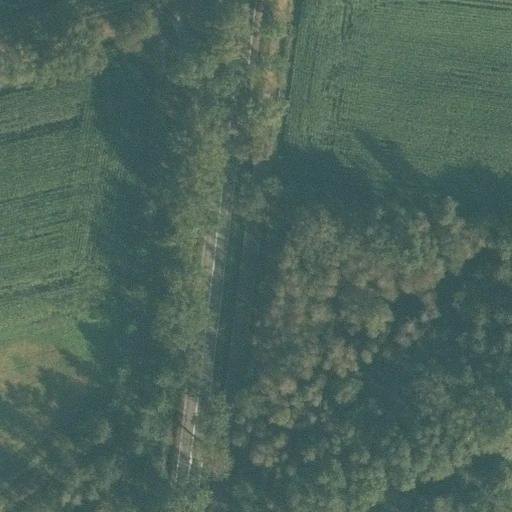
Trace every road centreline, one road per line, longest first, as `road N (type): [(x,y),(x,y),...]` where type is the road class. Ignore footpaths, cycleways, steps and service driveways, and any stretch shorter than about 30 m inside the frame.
road 1 (track): [(113,511),(180,42),(174,20),(155,0)]
road 2 (primary): [(184,511),(242,0)]
road 3 (track): [(139,0),(0,39)]
